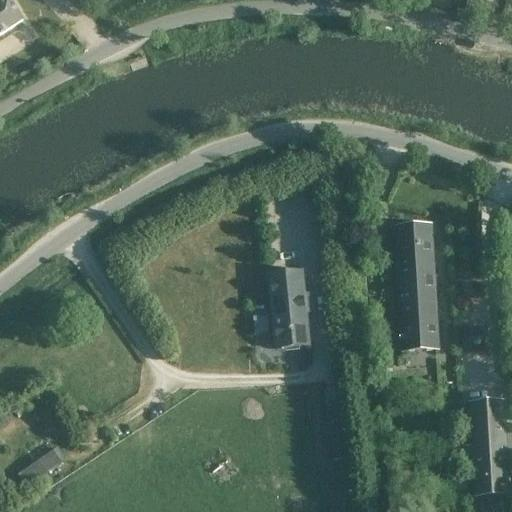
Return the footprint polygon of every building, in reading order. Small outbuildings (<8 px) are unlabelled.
[(0,36),(22,22),(8,0),(5,0),(0,3),(0,36)] [(438,351),(433,241),(432,227),(394,229),(401,353),(438,351)] [(301,274),(269,277),(276,350),(308,347),(301,274)] [(269,331),(269,317),(256,318),(256,332),(269,331)] [(331,462),(352,459),(344,389),(324,391),(331,462)] [(474,498),(509,496),(504,403),(469,406),(474,498)] [(18,475),(28,488),(65,461),(56,448),(18,475)]
